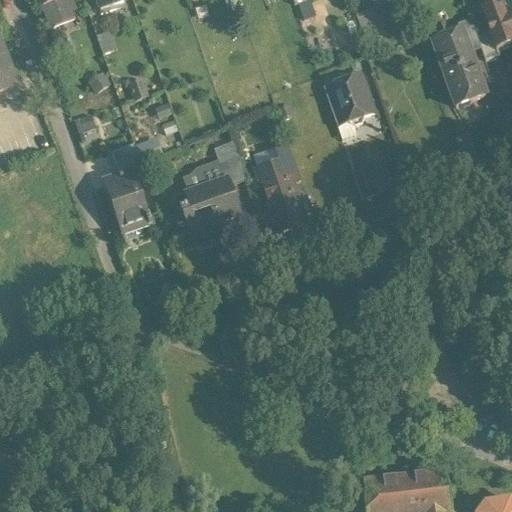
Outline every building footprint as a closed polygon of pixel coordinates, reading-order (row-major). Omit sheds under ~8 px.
[(65,0),(33,0),(42,22),(67,12),(69,11),(65,0)] [(122,11),(117,0),(90,0),(98,21),(122,11)] [(127,0),(125,0),(119,3),(122,11),(123,15),(132,12),(130,6),(127,0)] [(307,14),(301,0),(286,0),(294,19),(307,14)] [(67,12),(42,22),(50,43),(53,42),(51,37),(73,28),(67,12)] [(511,28),(506,30),(500,15),(482,22),(489,42),(496,61),(498,61),(511,55),(511,28)] [(472,38),(462,42),(464,46),(470,63),(479,60),(475,47),(472,38)] [(455,46),(451,42),(444,45),(444,49),(432,54),(455,118),(459,117),(463,121),(470,118),(470,113),(486,107),(470,63),(464,46),(458,48),(457,45),(455,46)] [(489,42),(475,47),(479,60),(484,72),(500,66),(498,61),(496,61),(489,42)] [(111,43),(98,47),(103,64),(117,60),(111,43)] [(0,109),(17,103),(0,60),(0,109)] [(100,86),(86,95),(95,108),(108,98),(100,86)] [(360,86),(322,99),(336,137),(347,133),(348,134),(353,137),(354,137),(360,135),(362,129),(362,128),(373,124),(360,86)] [(140,89),(123,95),(130,113),(146,107),(140,89)] [(164,115),(150,120),(155,132),(169,126),(164,115)] [(240,126),(236,117),(224,123),(228,132),(240,126)] [(282,119),(276,122),(280,132),(286,130),(282,119)] [(347,133),(336,137),(340,149),(353,145),(353,137),(348,134),(347,133)] [(468,145),(456,150),(463,169),(475,164),(468,145)] [(155,148),(132,157),(132,158),(139,177),(163,168),(155,148)] [(232,152),(211,159),(222,191),(224,189),(227,197),(245,191),(232,152)] [(459,171),(451,153),(442,157),(450,175),(459,171)] [(132,158),(110,166),(118,190),(130,186),(133,194),(144,190),(139,177),(132,158)] [(287,158),(274,163),(278,173),(279,173),(287,195),(298,190),(287,158)] [(278,173),(256,181),(270,221),(277,242),(300,234),(287,195),(279,173),(278,173)] [(368,180),(353,186),(361,208),(376,203),(368,180)] [(118,190),(104,195),(121,242),(144,234),(146,240),(149,239),(148,237),(151,236),(148,229),(146,230),(133,194),(130,186),(118,190)] [(222,191),(172,208),(178,226),(186,224),(193,245),(216,237),(215,232),(237,225),(233,214),(227,197),(224,189),(222,191)] [(245,191),(227,197),(233,214),(251,208),(245,191)] [(277,242),(270,221),(258,226),(266,248),(278,244),(277,242)] [(186,224),(178,226),(185,247),(193,245),(186,224)] [(449,511),(444,480),(364,490),(365,511),(449,511)]
